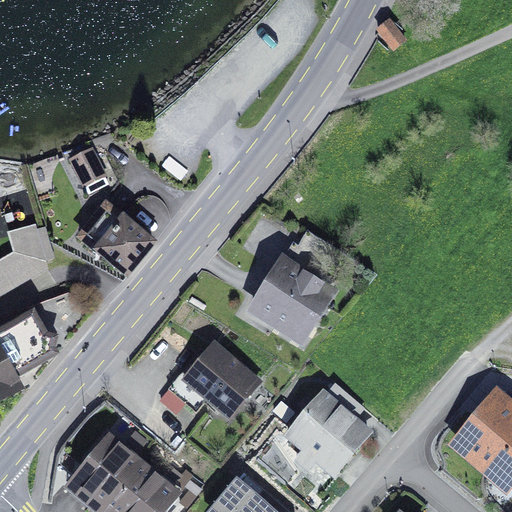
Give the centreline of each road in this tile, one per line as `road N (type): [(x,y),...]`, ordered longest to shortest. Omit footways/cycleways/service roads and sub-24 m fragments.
road 1 (primary): [(0,468),(250,174),(361,0)]
road 2 (track): [(511,31),(349,97),(315,82)]
